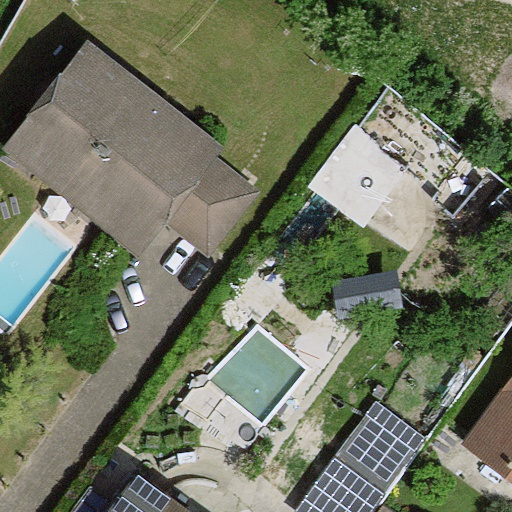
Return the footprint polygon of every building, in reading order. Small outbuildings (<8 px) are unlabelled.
[(215,157),(223,148),(93,46),(14,147),(144,248),(169,215),(212,248),(257,190),(215,157)] [(395,93),(369,128),(401,152),(410,159),(436,124),(395,93)] [(369,128),(330,180),(362,203),(401,152),(369,128)] [(511,390),(473,444),(511,472),(511,390)] [(189,511),(140,476),(113,511),(189,511)] [(396,511),(383,502),(375,511),(396,511)]
